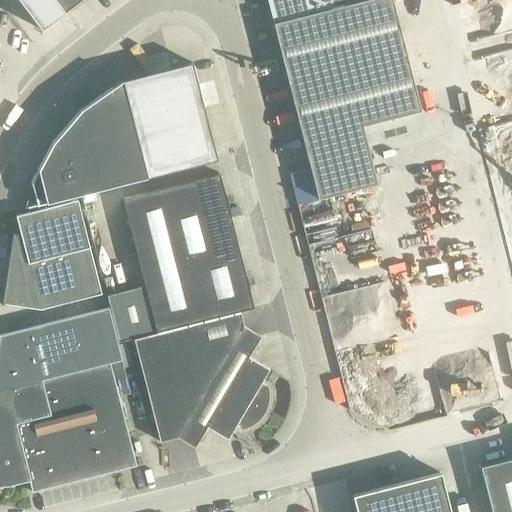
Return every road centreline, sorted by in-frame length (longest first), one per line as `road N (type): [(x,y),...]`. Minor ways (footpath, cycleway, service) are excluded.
road 1 (unclassified): [(300,457),(314,435),(320,396),(217,0)]
road 2 (unclassified): [(0,163),(49,87),(164,0)]
road 3 (unclassified): [(300,457),(511,407)]
road 4 (unclassified): [(127,511),(294,468),(300,457)]
